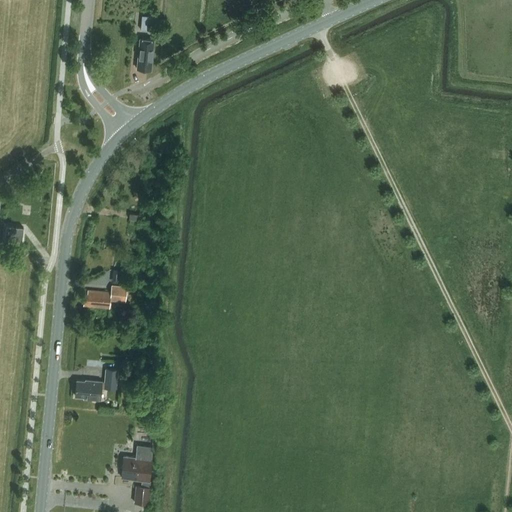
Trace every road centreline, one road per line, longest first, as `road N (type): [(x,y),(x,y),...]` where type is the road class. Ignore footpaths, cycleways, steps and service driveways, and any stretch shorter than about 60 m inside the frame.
road 1 (track): [(316,27),(511,428)]
road 2 (secondary): [(40,511),(69,224),(83,186),(124,133)]
road 3 (secondary): [(137,122),(201,79),(375,0)]
road 4 (residential): [(320,0),(137,90)]
